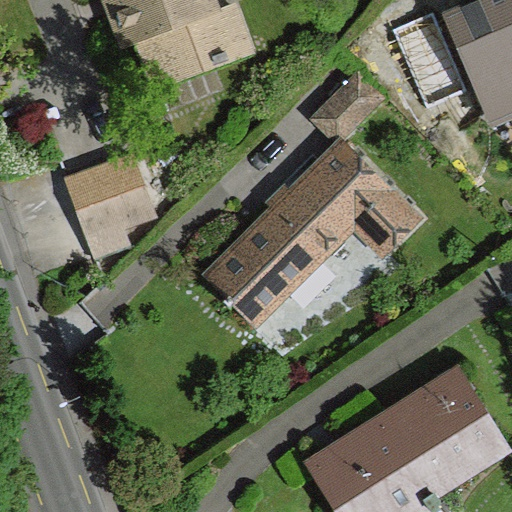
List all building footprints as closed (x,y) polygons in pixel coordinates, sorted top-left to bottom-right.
[(212,0),(115,0),(133,47),(143,43),(209,19),(218,15),(212,0)] [(511,0),(482,0),(484,3),(449,17),(485,97),(511,85),(511,0)] [(226,65),(209,19),(143,43),(160,90),(226,65)] [(316,121),(339,145),(344,140),(386,98),(361,74),(316,121)] [(339,145),(207,277),(257,326),(358,229),(386,257),(424,220),(344,140),(339,145)] [(156,214),(135,158),(70,181),(92,238),(156,214)] [(460,374),(314,466),(342,511),(425,511),(443,501),(435,492),(507,448),(460,374)]
